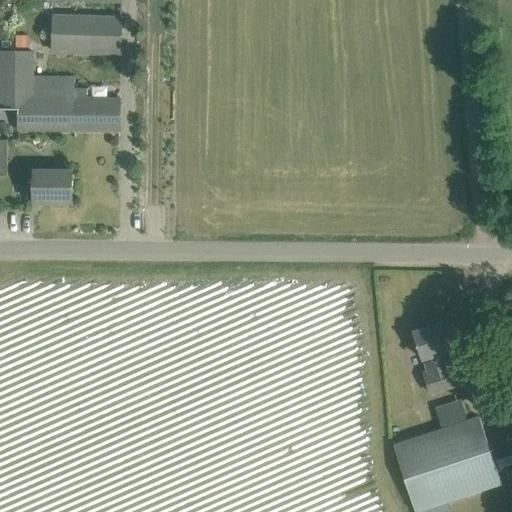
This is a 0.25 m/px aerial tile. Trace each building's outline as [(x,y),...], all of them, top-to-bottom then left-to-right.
[(53,51),(121,52),(122,18),(54,17),(53,51)] [(30,35),(17,35),(17,47),(30,47),(30,35)] [(0,109),(20,110),(20,131),(75,131),(76,98),(76,77),(34,77),(34,52),(0,52),(0,109)] [(76,98),(75,131),(121,131),(121,98),(76,98)] [(35,202),(73,202),(73,170),(35,170),(35,202)] [(423,362),(426,361),(431,374),(424,376),(430,393),(454,385),(444,353),(458,348),(449,321),(415,332),(419,344),(417,345),(423,362)] [(395,445),(416,511),(417,511),(503,484),(480,417),(395,445)]
